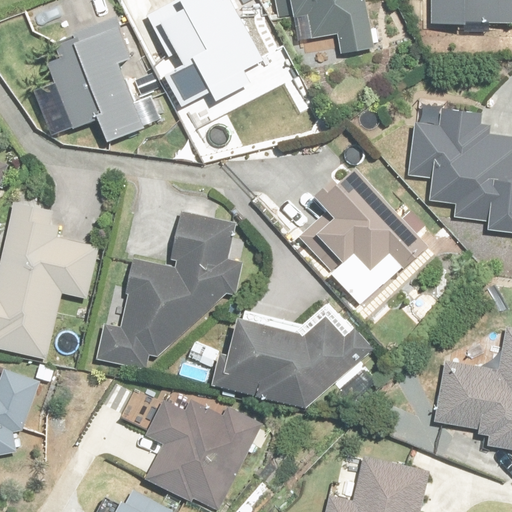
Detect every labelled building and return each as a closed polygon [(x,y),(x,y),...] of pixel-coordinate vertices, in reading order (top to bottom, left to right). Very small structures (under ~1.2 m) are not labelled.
[(250,70),(256,66),(224,6),(232,2),(230,0),(182,0),(174,5),(179,15),(154,28),(177,70),(186,65),(209,108),(257,82),(250,70)] [(294,0),(301,39),(338,33),(341,53),(375,47),(367,0),(294,0)] [(511,0),(426,0),(426,30),(511,32),(511,0)] [(53,62),(77,128),(101,119),(110,142),(147,128),(145,121),(163,114),(156,96),(138,102),(122,61),(135,56),(121,18),(75,35),(76,39),(60,45),(65,57),(53,62)] [(493,128),(483,127),(484,112),(447,110),(447,102),(418,101),(415,175),(432,176),(431,202),(456,203),(456,218),(492,220),(491,231),(511,231),(511,137),(493,137),(493,128)] [(0,190),(9,171),(0,166),(0,190)] [(335,274),(363,304),(404,266),(407,268),(432,245),(360,167),(342,184),(336,178),(316,196),(337,219),(320,234),(347,263),(335,274)] [(55,210),(38,207),(40,196),(19,192),(1,290),(0,289),(0,348),(48,358),(60,293),(89,298),(98,247),(57,239),(59,229),(52,227),(55,210)] [(183,211),(180,237),(166,265),(136,257),(123,325),(107,322),(99,359),(147,369),(245,284),(247,239),(238,238),(238,221),(183,211)] [(309,408),(336,383),(353,403),(376,382),(359,363),(375,348),(343,314),(334,321),(324,308),(306,325),(242,309),(222,387),(291,404),(309,408)] [(481,435),(493,436),(492,447),(511,449),(511,328),(506,328),(501,367),(445,361),(438,423),(482,428),(481,435)] [(8,370),(0,387),(0,454),(26,450),(22,424),(41,381),(8,370)] [(264,426),(229,407),(225,415),(196,399),(189,412),(168,400),(149,433),(165,442),(148,473),(217,511),(264,426)] [(421,511),(431,471),(364,454),(353,501),(334,497),(330,511),(421,511)] [(118,511),(174,511),(175,511),(135,489),(128,502),(124,501),(118,511)]
